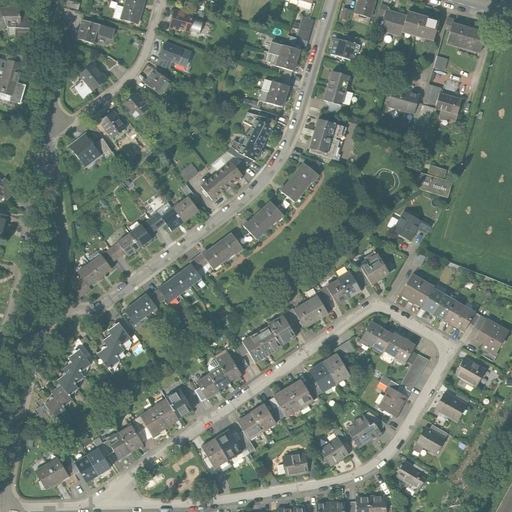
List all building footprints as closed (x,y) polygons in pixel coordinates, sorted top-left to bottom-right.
[(370,0),(358,0),(354,14),(370,19),(375,1),(370,0)] [(79,5),(67,1),(65,7),(77,11),(79,5)] [(137,25),(143,6),(126,1),(124,7),(120,20),(137,25)] [(311,4),(299,1),(297,7),(309,10),(311,4)] [(8,10),(0,10),(0,31),(7,26),(8,29),(16,29),(20,29),(20,15),(20,4),(8,4),(8,10)] [(120,20),(124,7),(117,5),(113,18),(120,20)] [(380,6),(375,23),(382,24),(386,11),(387,8),(380,6)] [(350,11),(343,9),(340,20),(347,22),(350,11)] [(199,35),(202,22),(201,22),(192,19),(192,18),(185,16),(185,15),(174,11),(169,28),(178,31),(178,30),(188,33),(188,32),(199,35)] [(204,14),(194,11),(192,18),(192,19),(201,22),(204,14)] [(402,31),(406,17),(386,11),(382,24),(380,31),(400,36),(402,31)] [(439,22),(407,13),(406,17),(402,31),(434,39),(439,22)] [(29,15),(20,15),(20,29),(16,29),(16,37),(16,42),(31,42),(31,23),(29,23),(29,15)] [(313,21),(302,18),(300,25),(299,31),(297,38),(295,45),(305,48),(313,21)] [(445,29),(450,31),(452,24),(454,19),(448,18),(445,29)] [(93,44),(96,32),(99,33),(100,37),(111,40),(114,30),(82,21),(76,40),(93,44)] [(292,29),(299,31),(300,25),(294,23),(292,29)] [(486,34),(452,24),(450,31),(447,44),(480,54),(486,34)] [(16,29),(8,29),(7,36),(9,37),(16,37),(16,29)] [(288,43),(295,45),(297,38),(290,36),(288,43)] [(343,36),(342,41),(353,45),(355,39),(343,36)] [(342,41),(335,39),(331,56),(355,63),(360,47),(353,45),(342,41)] [(182,50),(165,44),(159,59),(171,63),(176,65),(176,64),(185,67),(190,54),(182,51),(182,50)] [(282,47),(271,44),(269,54),(280,57),(282,47)] [(282,47),(280,57),(295,62),(298,52),(283,47),(282,47)] [(269,65),(277,67),(280,57),(269,54),(268,53),(265,62),(270,63),(269,65)] [(9,54),(7,61),(26,66),(29,57),(9,54)] [(118,64),(108,57),(101,62),(109,71),(118,64)] [(292,72),(295,62),(280,57),(277,67),(281,69),(292,72)] [(447,60),(436,57),(433,68),(444,71),(447,60)] [(159,59),(157,65),(168,71),(171,63),(159,59)] [(7,63),(0,60),(0,77),(2,78),(2,79),(0,78),(0,99),(20,105),(25,86),(16,83),(19,72),(25,73),(27,66),(26,66),(7,61),(7,63)] [(93,65),(79,76),(83,81),(75,88),(84,99),(106,80),(93,65)] [(288,85),(292,72),(281,69),(279,75),(280,75),(277,82),(288,85)] [(154,71),(145,85),(149,88),(160,96),(165,89),(166,90),(171,83),(154,71)] [(411,75),(400,71),(397,81),(408,85),(411,75)] [(349,77),(332,72),(323,101),(330,103),(340,106),(341,103),(344,91),(349,77)] [(261,91),(262,91),(284,98),(288,87),(264,80),(261,91)] [(428,86),(422,107),(436,111),(441,96),(442,90),(428,86)] [(149,88),(145,92),(156,100),(160,96),(149,88)] [(419,97),(393,89),(387,108),(414,116),(417,105),(419,97)] [(281,108),(284,98),(262,91),(259,102),(281,108)] [(358,95),(344,91),(341,103),(354,107),(358,95)] [(136,94),(123,106),(136,121),(150,109),(136,94)] [(461,102),(441,96),(436,111),(457,117),(461,102)] [(260,104),(251,101),(249,107),(259,110),(260,104)] [(330,103),(328,111),(337,114),(340,106),(330,103)] [(422,107),(417,105),(414,116),(413,118),(418,120),(414,133),(428,137),(436,111),(422,107)] [(260,111),(257,117),(274,122),(277,117),(260,111)] [(113,112),(99,123),(111,140),(125,130),(113,112)] [(274,122),(257,117),(247,114),(244,120),(253,124),(246,138),(241,135),(237,143),(233,141),(230,147),(231,148),(238,154),(239,154),(252,161),(254,162),(274,122)] [(332,125),(316,120),(307,150),(323,154),(332,125)] [(344,128),(332,125),(323,154),(307,150),(307,153),(337,161),(338,156),(337,155),(344,128)] [(86,137),(70,149),(83,166),(99,154),(86,137)] [(102,139),(96,143),(105,156),(111,152),(102,139)] [(238,154),(231,148),(227,153),(235,158),(239,154),(238,154)] [(235,158),(227,153),(221,158),(226,165),(229,162),(238,173),(246,166),(235,158)] [(239,154),(235,158),(246,166),(252,161),(239,154)] [(226,165),(221,158),(211,166),(217,173),(226,165)] [(238,173),(229,162),(226,165),(217,173),(200,187),(212,201),(241,177),(238,173)] [(303,164),(292,179),(305,189),(310,182),(312,184),(318,176),(303,164)] [(198,174),(191,165),(178,174),(185,183),(198,174)] [(428,176),(419,174),(416,184),(420,190),(447,198),(452,184),(442,181),(445,171),(431,167),(428,176)] [(0,196),(6,202),(16,190),(5,179),(2,183),(0,181),(0,196)] [(294,203),(305,189),(292,179),(285,188),(283,186),(279,191),(287,197),(294,203)] [(194,197),(186,186),(181,189),(188,199),(188,198),(190,201),(194,197)] [(287,197),(276,211),(283,217),(292,208),(291,206),(294,203),(287,197)] [(188,199),(173,209),(183,222),(198,211),(190,201),(188,198),(188,199)] [(270,203),(257,216),(268,228),(275,222),(276,224),(283,217),(276,211),(270,203)] [(172,231),(183,222),(173,209),(162,218),(166,223),(172,231)] [(141,226),(149,236),(153,233),(153,232),(161,226),(162,227),(166,223),(162,218),(158,213),(154,216),(146,223),(145,222),(141,226)] [(403,213),(393,232),(410,241),(416,230),(426,235),(432,225),(417,216),(415,220),(403,213)] [(255,240),(268,228),(257,216),(248,224),(246,223),(242,226),(249,233),(254,239),(255,240)] [(141,226),(130,235),(139,248),(151,239),(149,236),(141,226)] [(249,233),(236,242),(242,250),(249,245),(248,244),(254,239),(249,233)] [(128,256),(139,248),(130,235),(118,244),(125,253),(128,256)] [(231,235),(216,246),(226,259),(233,254),(235,256),(242,250),(236,242),(231,235)] [(101,256),(108,266),(112,263),(121,256),(125,253),(118,244),(118,243),(113,246),(114,247),(105,253),(101,256)] [(212,270),(226,259),(216,246),(207,253),(205,251),(201,254),(201,255),(210,267),(212,270)] [(367,264),(360,268),(370,285),(370,286),(388,274),(384,267),(374,251),(373,251),(374,252),(364,258),(367,264)] [(416,253),(411,263),(419,268),(425,258),(416,253)] [(189,264),(190,266),(200,279),(204,275),(210,267),(201,255),(189,264)] [(101,256),(89,265),(99,278),(111,269),(108,266),(101,256)] [(389,263),(384,267),(388,274),(394,271),(389,263)] [(87,287),(99,278),(89,265),(77,274),(82,280),(87,287)] [(190,266),(180,274),(189,287),(200,279),(190,266)] [(354,269),(360,279),(365,288),(370,285),(360,268),(360,266),(354,269)] [(354,282),(360,279),(354,269),(354,268),(348,272),(354,282)] [(336,279),(338,281),(348,299),(360,292),(354,282),(348,272),(336,279)] [(179,295),(189,287),(180,274),(169,282),(179,295)] [(408,302),(410,303),(422,282),(412,276),(400,295),(409,300),(408,302)] [(82,280),(77,284),(77,285),(73,288),(80,298),(90,291),(87,287),(82,280)] [(336,306),(348,299),(338,281),(325,288),(331,299),(336,306)] [(168,303),(179,295),(169,282),(158,290),(165,299),(168,303)] [(433,288),(422,282),(410,303),(413,305),(414,303),(422,308),(432,289),(433,288)] [(325,288),(315,294),(321,304),(331,299),(325,288)] [(426,310),(432,314),(442,295),(432,289),(422,308),(421,309),(425,311),(426,310)] [(158,290),(148,298),(155,307),(165,299),(158,290)] [(310,301),(304,304),(315,321),(327,314),(321,304),(315,294),(309,298),(310,301)] [(146,295),(135,304),(145,316),(156,308),(155,307),(148,298),(146,295)] [(453,301),(442,295),(432,314),(431,315),(436,318),(436,317),(442,320),(453,301)] [(447,322),(453,326),(463,307),(453,301),(442,320),(442,321),(446,323),(447,322)] [(134,325),(145,316),(135,304),(124,312),(134,325)] [(303,329),(315,321),(304,304),(292,311),(298,320),(303,329)] [(474,314),(463,307),(453,326),(463,332),(468,324),(474,314)] [(281,315),(282,317),(287,326),(298,320),(292,311),(291,309),(281,315)] [(114,318),(118,323),(129,339),(133,343),(138,339),(119,314),(114,318)] [(479,317),(474,314),(468,324),(473,327),(473,328),(479,332),(486,320),(480,316),(479,317)] [(267,325),(268,327),(280,346),(294,338),(287,326),(282,317),(267,325)] [(486,319),(486,320),(479,332),(476,337),(484,341),(479,349),(493,357),(508,332),(486,319)] [(107,332),(110,336),(119,346),(129,339),(118,323),(116,324),(115,323),(114,323),(113,323),(112,324),(111,325),(111,326),(111,327),(111,328),(107,332)] [(368,344),(372,347),(381,330),(382,329),(378,327),(377,327),(371,323),(360,341),(367,345),(368,344)] [(268,327),(255,334),(267,355),(281,348),(280,346),(268,327)] [(392,336),(381,330),(372,347),(382,353),(383,351),(392,336)] [(241,343),(242,344),(248,354),(254,364),(267,355),(255,334),(241,343)] [(383,351),(394,358),(404,340),(393,334),(392,336),(383,351)] [(123,352),(119,346),(110,336),(103,342),(107,348),(115,358),(123,352)] [(72,343),(78,351),(89,365),(93,361),(89,356),(94,353),(83,338),(78,342),(76,340),(72,343)] [(415,347),(404,340),(394,358),(398,360),(397,362),(404,366),(406,363),(412,352),(415,347)] [(333,350),(336,356),(339,361),(355,352),(348,341),(333,350)] [(227,354),(233,363),(248,354),(242,344),(232,350),(231,349),(225,352),(227,354)] [(101,352),(96,356),(108,372),(110,370),(109,370),(118,362),(115,358),(107,348),(105,349),(104,348),(103,348),(102,348),(101,348),(101,349),(100,350),(100,351),(101,352)] [(68,359),(69,361),(79,373),(89,365),(78,351),(77,352),(76,351),(75,351),(74,351),(73,351),(72,351),(72,352),(71,353),(71,354),(71,355),(72,355),(68,359)] [(417,355),(412,352),(406,363),(411,366),(417,355)] [(215,361),(219,368),(228,384),(241,376),(233,363),(227,354),(215,361)] [(411,366),(399,386),(410,392),(428,361),(417,355),(411,366)] [(336,356),(322,364),(335,384),(348,376),(339,361),(336,356)] [(484,371),(464,359),(454,376),(462,380),(467,383),(475,387),(484,371)] [(83,378),(79,373),(69,361),(65,364),(65,365),(66,366),(66,367),(67,367),(62,371),(64,373),(73,385),(83,378)] [(321,392),(335,384),(322,364),(309,372),(315,382),(321,392)] [(208,375),(208,376),(217,392),(229,385),(228,384),(219,368),(208,375)] [(56,382),(58,384),(67,396),(76,389),(73,385),(64,373),(60,376),(60,377),(60,378),(61,378),(56,382)] [(199,389),(194,392),(196,395),(200,403),(218,393),(217,392),(208,376),(196,384),(199,389)] [(406,398),(410,392),(399,386),(382,377),(379,383),(388,388),(406,398)] [(463,389),(467,383),(462,380),(461,381),(459,380),(457,385),(463,389)] [(300,381),(286,389),(298,409),(312,401),(306,391),(300,381)] [(309,386),(311,388),(315,396),(321,392),(315,382),(309,386)] [(50,393),(54,398),(62,408),(71,401),(67,396),(58,384),(54,387),(54,388),(54,389),(55,389),(50,393)] [(190,385),(179,391),(185,401),(196,395),(194,392),(190,385)] [(315,396),(311,388),(306,391),(312,401),(317,398),(315,396)] [(388,388),(382,398),(377,408),(395,418),(400,409),(406,398),(388,388)] [(284,417),(298,409),(286,389),(272,398),(273,398),(284,417)] [(37,416),(32,419),(40,430),(45,426),(42,422),(47,418),(43,414),(48,410),(44,406),(48,403),(48,402),(48,401),(48,400),(41,391),(36,395),(40,400),(35,404),(39,408),(34,412),(37,416)] [(165,400),(177,420),(191,412),(185,401),(179,391),(165,400)] [(444,393),(434,410),(439,413),(445,417),(456,423),(465,406),(454,399),(444,393)] [(457,394),(454,399),(465,406),(468,401),(457,394)] [(65,412),(62,408),(54,398),(53,399),(52,398),(51,398),(50,398),(49,398),(48,399),(48,400),(48,401),(48,402),(48,403),(44,406),(48,410),(55,420),(62,415),(65,412)] [(273,398),(268,401),(274,411),(279,420),(284,417),(273,398)] [(153,407),(154,409),(165,428),(177,421),(177,420),(165,400),(153,407)] [(263,406),(250,414),(261,433),(275,425),(268,414),(263,406)] [(154,409),(139,417),(151,438),(166,429),(165,428),(154,409)] [(274,411),(268,414),(275,425),(280,421),(279,420),(274,411)] [(370,426),(373,424),(374,425),(379,433),(384,424),(378,419),(369,412),(363,416),(370,426)] [(442,423),(445,417),(439,413),(436,419),(442,423)] [(247,441),(261,433),(250,414),(236,422),(242,431),(247,441)] [(62,415),(55,420),(54,420),(58,425),(60,424),(61,424),(63,417),(62,415)] [(354,427),(347,432),(358,448),(380,434),(379,433),(374,425),(373,424),(370,426),(363,416),(352,424),(354,427)] [(129,428),(131,427),(141,444),(151,438),(139,417),(134,420),(135,421),(127,426),(129,428)] [(427,423),(424,429),(444,440),(447,434),(427,423)] [(129,428),(119,434),(130,452),(142,445),(141,444),(131,427),(129,428)] [(444,440),(424,429),(415,444),(423,448),(435,455),(444,440)] [(242,431),(236,435),(245,450),(247,454),(253,450),(247,441),(242,431)] [(227,432),(213,440),(226,461),(240,453),(230,436),(227,432)] [(235,433),(230,436),(240,453),(245,450),(236,435),(235,433)] [(130,453),(130,452),(119,434),(115,436),(114,434),(105,439),(107,442),(113,453),(118,461),(127,456),(126,455),(130,453)] [(348,454),(336,437),(329,442),(329,443),(318,450),(324,459),(323,459),(326,464),(327,463),(329,467),(348,454)] [(93,442),(98,450),(103,459),(108,456),(102,444),(98,438),(93,442)] [(212,469),(226,461),(213,440),(200,448),(206,458),(212,469)] [(107,442),(102,444),(108,456),(113,453),(107,442)] [(419,454),(423,448),(415,444),(411,450),(419,454)] [(98,450),(86,457),(98,476),(110,469),(103,459),(98,450)] [(311,453),(305,454),(308,473),(314,472),(311,453)] [(305,454),(282,458),(283,465),(285,474),(285,477),(308,473),(305,454)] [(86,483),(98,476),(86,457),(74,464),(79,473),(86,483)] [(206,458),(201,461),(210,476),(215,473),(212,469),(206,458)] [(52,462),(46,466),(58,486),(65,483),(63,480),(68,477),(63,469),(58,460),(52,463),(52,462)] [(73,462),(68,466),(74,476),(79,473),(74,464),(73,462)] [(404,462),(395,477),(406,483),(404,485),(416,493),(427,475),(426,475),(412,467),(404,462)] [(415,462),(412,467),(426,475),(429,470),(415,462)] [(53,489),(58,486),(46,466),(41,469),(42,469),(36,473),(41,482),(39,483),(41,491),(46,491),(52,487),(53,489)] [(74,476),(68,466),(63,469),(68,477),(63,480),(65,483),(68,489),(78,483),(74,476)] [(369,511),(369,498),(355,499),(355,503),(355,511),(369,511)] [(384,498),(369,498),(369,511),(384,511),(384,506),(384,498)] [(343,511),(343,503),(329,504),(329,511),(343,511)]
